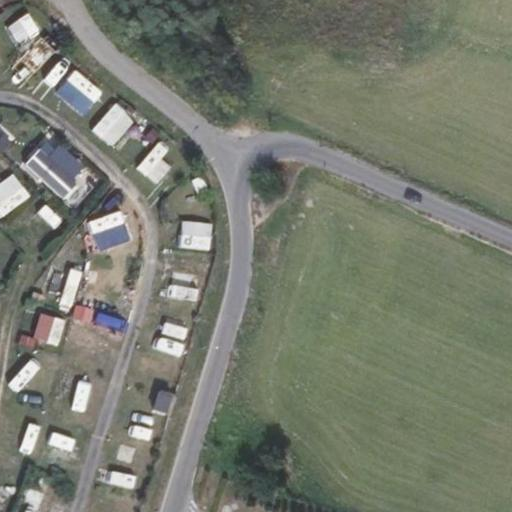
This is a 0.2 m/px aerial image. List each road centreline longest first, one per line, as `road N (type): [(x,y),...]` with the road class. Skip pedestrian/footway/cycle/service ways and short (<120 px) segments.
road 1 (track): [(73,511),(152,257),(136,199),(65,121),(21,98),(0,100)]
road 2 (unclassified): [(174,511),(240,285),(241,213),(229,161)]
road 3 (unclassified): [(229,161),(287,144),(511,239)]
road 4 (unclassified): [(229,161),(103,51),(72,0)]
